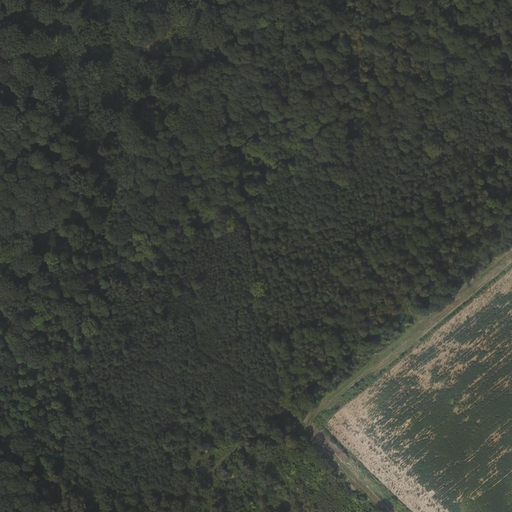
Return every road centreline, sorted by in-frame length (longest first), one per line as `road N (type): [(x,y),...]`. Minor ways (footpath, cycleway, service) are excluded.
road 1 (track): [(308,423),(511,254)]
road 2 (track): [(308,423),(394,511)]
